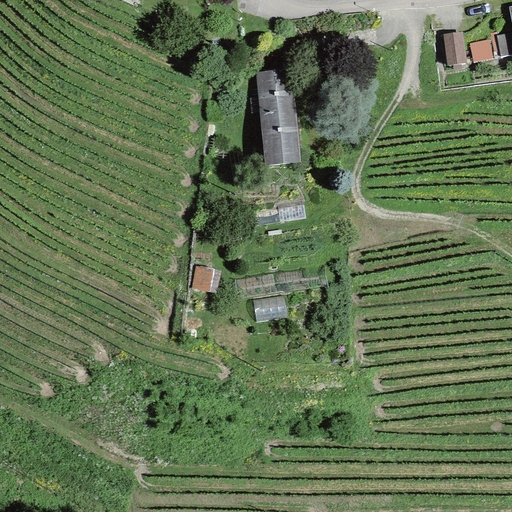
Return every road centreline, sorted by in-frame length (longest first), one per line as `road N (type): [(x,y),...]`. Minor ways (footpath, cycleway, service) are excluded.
road 1 (track): [(407,1),(409,76),(353,173),(353,189),(372,210),(458,223),(511,252)]
road 2 (residential): [(268,0),(314,9),(423,0)]
